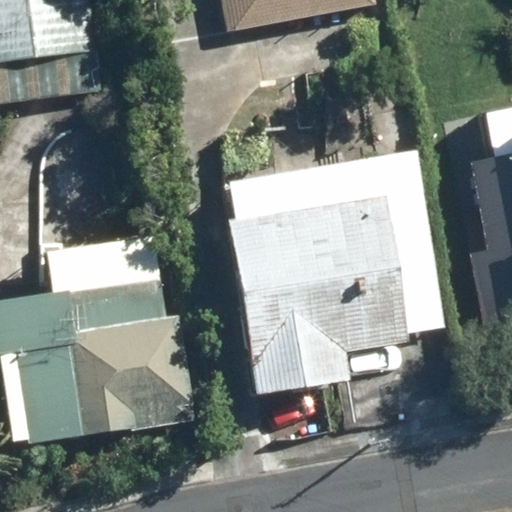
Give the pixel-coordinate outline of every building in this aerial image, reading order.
[(78,0),(0,0),(0,105),(92,92),(78,0)] [(207,0),(214,33),(366,5),(365,0),(207,0)] [(468,257),(483,329),(511,323),(511,126),(504,128),(509,152),(473,159),(491,252),(468,257)] [(408,152),(216,184),(251,395),(333,382),(327,343),(437,325),(408,152)] [(151,274),(0,301),(0,330),(21,447),(177,419),(151,274)]
